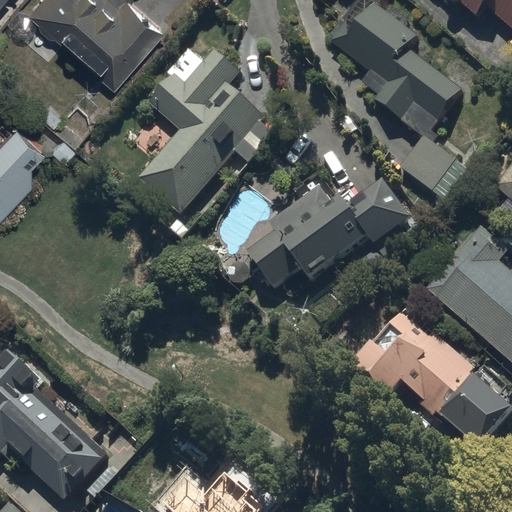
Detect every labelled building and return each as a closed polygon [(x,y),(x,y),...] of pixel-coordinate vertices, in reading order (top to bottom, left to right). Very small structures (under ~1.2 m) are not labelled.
[(41,0),(28,15),(115,90),(166,29),(148,14),(146,17),(126,0),(120,7),(111,0),(41,0)] [(423,41),(367,0),(363,0),(330,45),(372,76),(362,89),(379,102),(374,108),(403,129),(405,126),(423,139),(399,171),(448,207),(473,174),(435,147),(441,139),(433,133),(465,91),(414,54),(423,41)] [(511,0),(445,0),(461,13),(465,8),(483,24),(491,16),(511,34),(511,0)] [(206,67),(189,51),(164,75),(174,84),(151,107),(183,137),(139,185),(168,212),(171,209),(181,219),(237,159),(248,170),(277,139),(264,127),(268,123),(232,90),(242,79),(217,55),(206,67)] [(17,124),(0,141),(0,220),(33,188),(33,166),(46,152),(17,124)] [(511,168),(495,188),(511,202),(511,168)] [(280,235),(250,257),(277,291),(299,273),(311,288),(370,242),(380,254),(416,225),(386,187),(353,212),(346,203),(338,209),(323,191),(275,228),(280,235)] [(483,232),(429,292),(511,365),(511,272),(503,264),(510,256),(483,232)] [(478,373),(409,314),(354,378),(393,411),(409,392),(425,405),(422,409),(437,421),(439,420),(482,457),(511,422),(511,412),(473,379),(478,373)] [(112,459),(37,390),(38,388),(26,377),(29,373),(11,356),(2,367),(0,365),(0,462),(0,463),(4,458),(15,468),(19,463),(67,508),(112,459)]
